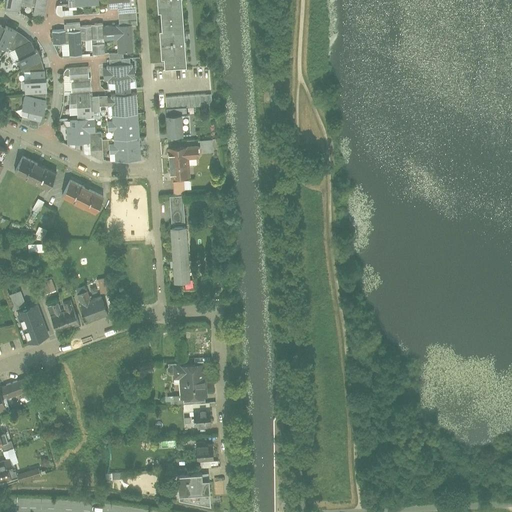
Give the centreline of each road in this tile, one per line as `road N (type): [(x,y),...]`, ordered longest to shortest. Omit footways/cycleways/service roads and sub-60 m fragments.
road 1 (residential): [(166,314),(220,311),(233,479)]
road 2 (residential): [(0,368),(166,314)]
road 3 (residential): [(143,0),(154,167)]
road 4 (residential): [(154,167),(166,314)]
